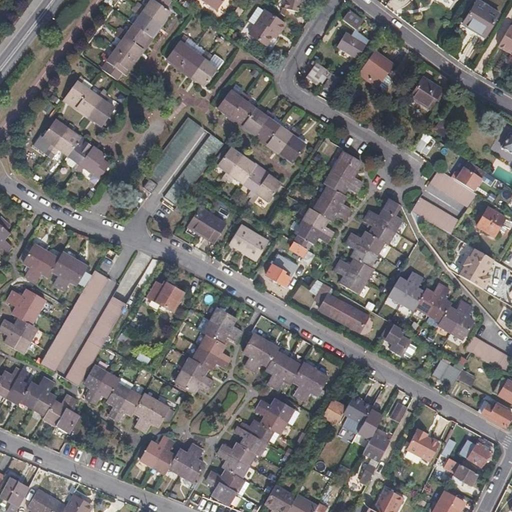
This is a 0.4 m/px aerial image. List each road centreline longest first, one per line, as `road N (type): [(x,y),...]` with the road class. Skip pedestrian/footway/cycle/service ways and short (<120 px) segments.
road 1 (residential): [(0,180),(56,214),(153,244),(511,443)]
road 2 (residential): [(331,0),(286,81),(381,142)]
road 3 (residential): [(185,511),(0,440)]
road 4 (residential): [(511,107),(358,0)]
road 5 (residential): [(381,142),(417,173),(414,184),(397,190),(382,180),(383,154)]
